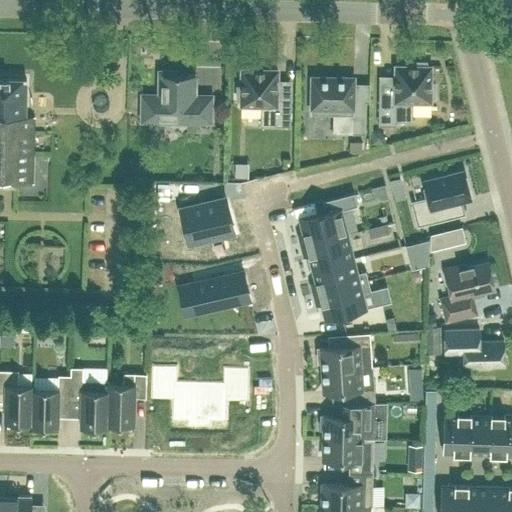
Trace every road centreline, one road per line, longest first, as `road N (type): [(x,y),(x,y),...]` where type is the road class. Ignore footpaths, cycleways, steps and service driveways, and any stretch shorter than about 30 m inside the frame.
road 1 (tertiary): [(468,14),(0,4)]
road 2 (residential): [(254,194),(288,339),(287,469)]
road 3 (residential): [(287,469),(84,464)]
road 4 (residential): [(511,208),(468,14)]
